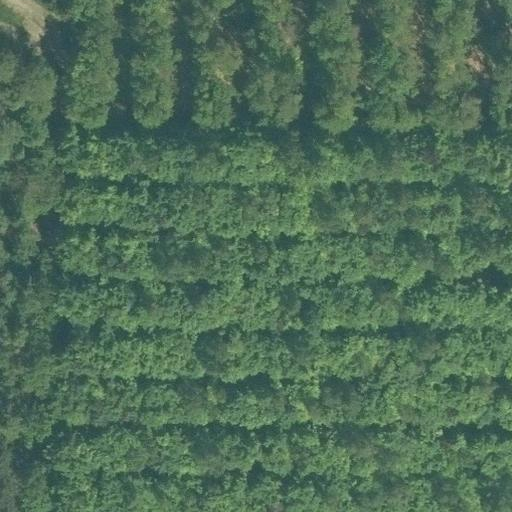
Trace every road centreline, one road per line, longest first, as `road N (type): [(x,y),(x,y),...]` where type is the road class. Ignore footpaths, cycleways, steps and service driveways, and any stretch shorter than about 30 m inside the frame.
road 1 (track): [(58,122),(52,511)]
road 2 (track): [(0,31),(50,54),(58,69),(58,122)]
